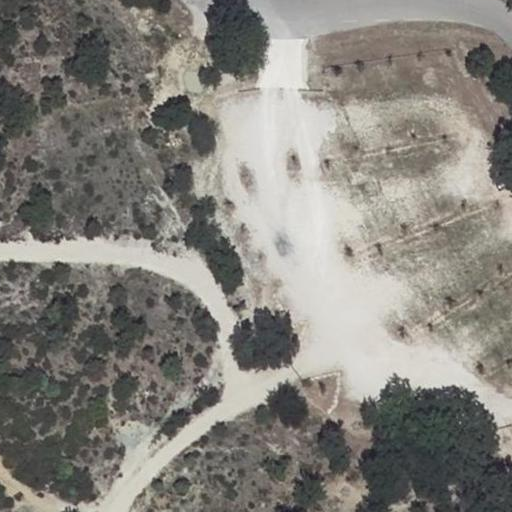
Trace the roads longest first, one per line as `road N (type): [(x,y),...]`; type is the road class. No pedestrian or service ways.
road 1 (track): [(0,248),(67,250),(207,287),(251,382),(293,374),(343,350)]
road 2 (track): [(125,511),(251,382)]
road 3 (tertiary): [(386,0),(283,10),(232,0)]
